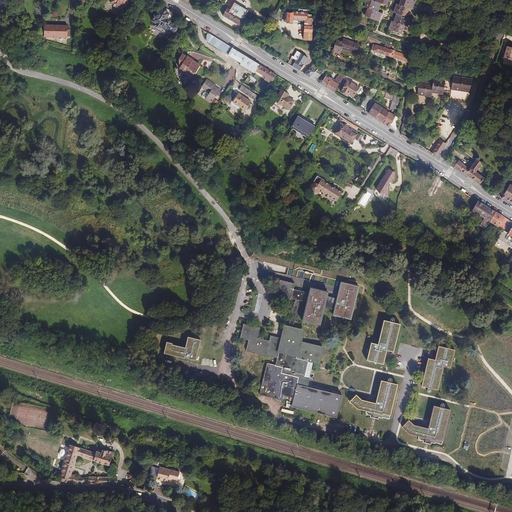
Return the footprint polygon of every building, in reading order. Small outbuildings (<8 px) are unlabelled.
[(127,9),(130,0),(111,0),(110,2),(127,9)] [(379,3),(374,0),(373,0),(366,0),(364,6),(368,8),(376,11),(379,3)] [(396,22),(394,21),(393,21),(390,30),(402,34),(405,26),(408,27),(411,18),(406,17),(409,8),(412,9),(415,1),(411,0),(401,0),(400,5),(397,4),(394,12),(397,13),(399,14),(396,22)] [(253,15),(232,3),(223,17),(239,27),(245,17),(250,20),(253,15)] [(382,13),(378,12),(376,11),(368,8),(365,16),(379,22),(382,13)] [(291,23),(292,21),(304,22),(303,42),(311,43),(312,18),(312,17),(312,14),(307,14),(307,10),(297,9),(297,12),(291,11),(291,15),(284,15),(284,23),(291,23)] [(166,20),(169,15),(161,10),(159,15),(157,14),(155,15),(155,17),(155,18),(153,23),(156,25),(156,26),(161,29),(161,28),(165,31),(166,30),(174,35),(178,28),(170,23),(166,20)] [(45,36),(45,37),(66,37),(66,36),(69,36),(69,30),(67,30),(67,26),(45,25),(45,26),(45,36)] [(256,73),(260,66),(222,43),(209,35),(207,38),(207,42),(208,44),(241,64),(240,66),(254,75),(256,73)] [(359,44),(344,39),(343,42),(337,40),(334,49),(341,52),(342,48),(356,53),(359,44)] [(390,56),(392,49),(391,49),(391,50),(377,45),(376,45),(373,44),(371,50),(373,51),(390,56)] [(390,56),(406,62),(408,57),(404,56),(405,54),(395,51),(395,50),(392,49),(390,56)] [(291,59),(287,65),(300,73),(308,59),(297,52),(293,60),(291,59)] [(186,57),(182,54),(178,59),(178,60),(179,64),(181,65),(179,68),(180,69),(180,70),(185,73),(184,75),(187,76),(186,78),(190,80),(195,72),(196,72),(200,65),(193,61),(193,60),(186,56),(186,57)] [(273,83),(276,76),(260,66),(256,73),(273,83)] [(322,68),(320,67),(319,68),(317,71),(310,79),(316,82),(322,71),(322,68)] [(310,79),(317,71),(316,71),(314,72),(311,69),(305,76),(310,79)] [(387,76),(394,79),(396,73),(387,70),(387,76)] [(327,76),(321,85),(334,94),(346,78),(340,76),(339,78),(336,83),(332,81),(333,80),(327,76)] [(432,84),(417,82),(417,96),(431,98),(431,93),(443,95),(443,92),(451,93),(450,100),(465,102),(469,93),(473,80),(453,77),(453,81),(445,79),(445,82),(433,80),(432,84)] [(220,89),(216,86),(216,87),(213,86),(214,85),(215,84),(206,79),(201,86),(210,92),(206,98),(212,102),(220,89)] [(351,85),(347,83),(344,87),(345,88),(341,94),(347,98),(349,96),(353,99),(356,94),(358,95),(360,91),(358,90),(359,90),(355,87),(355,86),(352,84),(351,85)] [(258,102),(261,98),(241,85),(238,89),(258,102)] [(294,102),(288,98),(286,97),(287,95),(282,92),(276,102),(289,111),(294,102)] [(244,110),(250,101),(238,93),(232,102),(244,110)] [(368,95),(362,105),(365,107),(371,98),(368,95)] [(391,109),(401,111),(402,103),(394,102),(391,109)] [(369,115),(376,119),(382,109),(375,105),(369,115)] [(376,119),(380,122),(386,112),(382,109),(376,119)] [(380,122),(383,124),(389,114),(386,112),(380,122)] [(383,124),(397,133),(399,120),(389,114),(383,124)] [(330,118),(327,127),(333,129),(336,121),(330,118)] [(309,138),(315,128),(311,125),(312,125),(309,123),(308,124),(304,121),(304,122),(299,119),(293,128),(298,130),(297,132),(299,134),(300,133),(309,138)] [(351,132),(339,124),(333,134),(351,145),(357,135),(352,131),(351,132)] [(438,154),(445,143),(438,140),(430,153),(433,154),(438,154)] [(391,148),(387,155),(386,157),(390,157),(392,158),(396,151),(391,148)] [(459,161),(454,168),(461,173),(461,172),(466,175),(480,185),(485,179),(476,173),(482,164),(476,160),(471,167),(470,167),(469,168),(466,165),(466,166),(459,161)] [(395,181),(395,175),(389,171),(376,191),(380,193),(380,195),(389,196),(389,186),(391,184),(393,185),(395,181)] [(332,186),(325,182),(326,181),(318,176),(314,182),(317,184),(315,184),(314,185),(312,186),(312,188),(312,189),(312,191),(313,192),(314,193),(315,194),(316,194),(318,194),(319,193),(320,193),(321,192),(324,194),(323,195),(329,199),(330,197),(338,201),(343,192),(335,188),(332,186)] [(426,205),(437,185),(429,182),(423,193),(416,189),(411,197),(426,205)] [(511,185),(510,184),(507,190),(502,198),(503,198),(511,203),(511,185)] [(474,207),(478,202),(472,198),(469,204),(474,207)] [(479,203),(473,213),(490,223),(496,213),(479,203)] [(496,213),(490,223),(498,228),(501,224),(506,227),(510,222),(496,213)] [(505,242),(511,246),(511,222),(510,222),(506,227),(506,228),(511,232),(509,235),(505,232),(502,238),(506,240),(505,242)] [(511,252),(511,246),(505,242),(506,240),(502,238),(498,244),(511,252)] [(287,275),(293,277),(294,273),(300,275),(301,271),(304,272),(305,266),(284,260),(283,266),(289,268),(287,275)] [(332,314),(350,319),(358,286),(340,282),(336,298),(327,296),(328,291),(310,287),(308,293),(293,289),(295,283),(279,280),(275,298),(290,302),(291,298),(295,299),(298,300),(306,302),(301,320),(319,325),(324,307),(333,309),(332,314)] [(298,300),(295,299),(288,327),(292,328),(298,300)] [(394,352),(401,325),(385,320),(381,333),(378,345),(372,343),(367,360),(383,364),(387,350),(394,352)] [(289,406),(295,408),(334,418),(340,394),(306,385),(312,362),(317,363),(321,347),(299,341),(302,330),(292,328),(288,327),(284,326),(280,343),(278,343),(279,339),(269,337),(269,340),(257,337),(259,327),(243,323),(240,337),(248,339),(245,350),(276,357),(274,366),(265,363),(258,393),(280,399),(281,394),(292,397),(289,406)] [(184,358),(185,354),(185,352),(187,352),(188,351),(191,352),(191,355),(196,356),(200,341),(187,337),(185,348),(172,345),(172,343),(166,342),(164,353),(184,358)] [(439,390),(445,366),(451,368),(455,350),(439,346),(436,361),(429,359),(423,386),(439,390)] [(389,419),(398,384),(382,381),(376,403),(362,399),(357,394),(350,401),(357,408),(367,411),(366,413),(389,419)] [(414,425),(409,420),(403,428),(409,435),(419,437),(419,439),(442,445),(450,410),(434,407),(429,429),(414,425)] [(70,445),(68,454),(78,457),(93,462),(96,453),(70,445)] [(98,453),(96,452),(96,453),(93,462),(109,468),(114,455),(103,451),(103,453),(99,452),(98,453)] [(68,454),(66,460),(59,479),(60,479),(68,482),(68,484),(68,485),(82,486),(82,479),(75,479),(75,476),(70,476),(78,457),(68,454)] [(178,483),(180,474),(163,470),(160,482),(166,484),(167,480),(178,483)]
